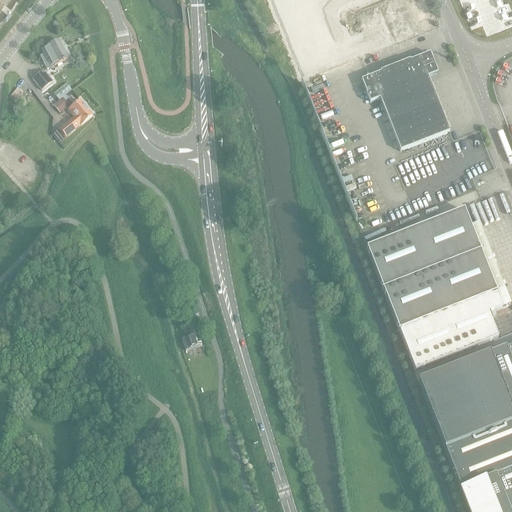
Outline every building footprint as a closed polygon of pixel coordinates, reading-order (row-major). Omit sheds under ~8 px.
[(398,44),(380,0),(268,0),(300,82),(398,44)] [(68,61),(63,51),(58,41),(41,50),(44,56),(40,57),(47,71),(68,61)] [(400,152),(449,133),(428,78),(438,74),(430,55),(410,62),(410,61),(380,73),(381,74),(361,81),(370,104),(380,100),(400,152)] [(53,82),(44,71),(33,80),(41,91),(53,82)] [(54,105),(61,115),(74,105),(67,94),(73,90),(68,83),(55,93),(60,101),(54,105)] [(15,103),(23,93),(18,88),(9,98),(15,103)] [(73,119),(59,130),(66,138),(81,126),(81,127),(92,117),(80,102),(78,103),(68,112),(73,119)] [(464,211),(366,249),(399,332),(415,373),(498,340),(488,315),(502,309),(497,294),(464,211)] [(205,357),(198,335),(182,340),(186,352),(187,351),(190,362),(205,357)] [(511,346),(419,384),(445,450),(511,423),(511,346)] [(511,511),(511,423),(445,450),(462,491),(469,511),(511,511)]
